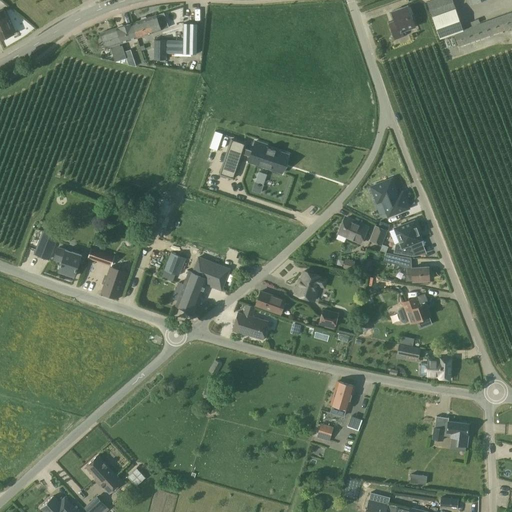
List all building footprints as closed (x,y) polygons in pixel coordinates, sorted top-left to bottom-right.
[(430,0),(427,1),(432,17),(456,8),(453,0),(430,0)] [(402,31),(416,26),(408,5),(392,11),(395,21),(390,23),(395,39),(404,36),(402,31)] [(463,29),(456,8),(432,17),(439,37),(454,32),(463,29)] [(0,39),(14,34),(4,10),(0,11),(0,39)] [(511,11),(463,29),(454,32),(459,46),(511,27),(511,11)] [(134,22),(139,37),(162,30),(157,15),(134,22)] [(139,37),(134,22),(118,27),(123,43),(139,37)] [(184,23),(183,40),(183,53),(196,53),(197,23),(184,23)] [(123,43),(118,27),(100,33),(105,48),(110,47),(115,62),(130,64),(123,43)] [(167,53),(183,53),(183,40),(154,39),(154,59),(166,59),(167,53)] [(209,147),(217,150),(222,133),(215,130),(209,147)] [(235,179),(243,155),(247,142),(232,137),(220,174),(235,179)] [(248,166),(281,179),(288,160),(266,152),(268,148),(257,144),(248,166)] [(410,207),(403,191),(399,193),(392,178),(372,186),(378,202),(383,200),(389,216),(410,207)] [(264,185),(255,183),(253,190),(261,193),(264,185)] [(368,228),(344,218),(338,233),(361,243),(368,228)] [(414,221),(395,228),(400,242),(395,244),(394,252),(412,256),(413,252),(410,244),(418,241),(418,240),(419,237),(420,237),(414,221)] [(381,244),(387,230),(376,225),(370,240),(381,244)] [(50,260),(58,237),(43,231),(34,254),(50,260)] [(75,276),(81,255),(58,247),(54,259),(62,261),(59,271),(75,276)] [(111,267),(115,255),(91,247),(88,258),(111,267)] [(398,264),(405,268),(411,268),(411,258),(400,256),(385,252),(383,261),(398,264)] [(186,259),(172,254),(165,270),(179,276),(186,259)] [(179,282),(173,298),(178,300),(176,305),(187,309),(185,313),(193,316),(194,312),(195,312),(205,286),(205,284),(222,290),(230,268),(199,256),(192,273),(188,272),(184,284),(179,282)] [(118,298),(127,272),(110,267),(102,292),(118,298)] [(405,268),(405,275),(405,281),(412,281),(420,280),(420,284),(428,284),(428,280),(430,280),(429,267),(411,268),(405,268)] [(317,285),(320,276),(304,271),(301,278),(300,278),(295,294),(314,300),(319,286),(317,285)] [(286,300),(283,299),(261,291),(256,305),(281,314),(286,300)] [(411,323),(431,315),(426,303),(418,306),(415,297),(403,302),(405,307),(400,309),(399,313),(402,323),(406,324),(411,323)] [(263,340),(269,321),(252,316),(255,307),(246,304),(243,313),(238,312),(232,331),(263,340)] [(324,311),(320,326),(335,329),(339,314),(324,311)] [(403,336),(401,343),(413,345),(415,338),(403,336)] [(420,349),(400,345),(397,355),(418,360),(420,349)] [(420,375),(427,375),(427,377),(450,379),(451,359),(428,357),(428,363),(421,363),(420,375)] [(211,371),(218,375),(223,365),(217,361),(211,371)] [(355,385),(338,380),(331,403),(333,404),(332,409),(333,411),(342,414),(344,413),(346,408),(348,409),(355,385)] [(348,425),(358,429),(362,418),(352,415),(348,425)] [(466,445),(469,423),(448,421),(449,417),(436,416),(433,439),(443,440),(443,435),(452,436),(459,437),(458,444),(466,445)] [(329,441),(334,427),(321,423),(316,437),(329,441)] [(105,487),(110,493),(122,482),(98,456),(86,466),(96,478),(95,479),(103,488),(105,487)] [(137,467),(128,474),(136,485),(145,477),(137,467)] [(426,483),(427,474),(410,473),(410,482),(426,483)] [(64,495),(58,501),(53,496),(41,507),(45,511),(79,511),(73,505),(64,495)] [(104,511),(108,509),(97,497),(86,507),(89,511),(104,511)] [(457,509),(458,499),(440,497),(439,507),(457,509)] [(428,511),(410,508),(410,509),(369,498),(366,510),(375,511),(428,511)]
